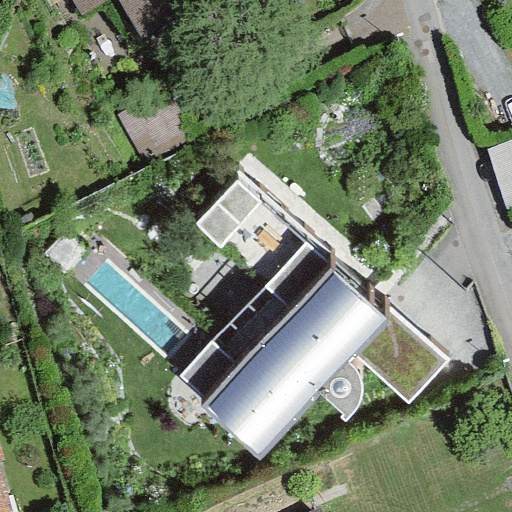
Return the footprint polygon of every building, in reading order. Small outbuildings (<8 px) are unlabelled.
[(70,0),(80,16),(106,0),(115,0),(140,42),(221,0),(70,0)] [(511,136),(489,144),(508,205),(511,203),(511,136)] [(199,408),(257,462),(318,395),(341,416),(338,418),(343,424),(346,421),(350,416),(354,411),(357,405),(359,399),(360,392),(360,385),(359,381),(357,377),(355,373),(353,369),(349,365),(347,363),(353,356),(384,320),(302,244),(177,377),(205,401),(199,408)] [(384,320),(353,356),(405,404),(445,363),(390,316),(384,320)] [(0,511),(10,511),(0,475),(0,461),(2,461),(0,452),(0,511)] [(336,511),(328,492),(282,511),(336,511)]
